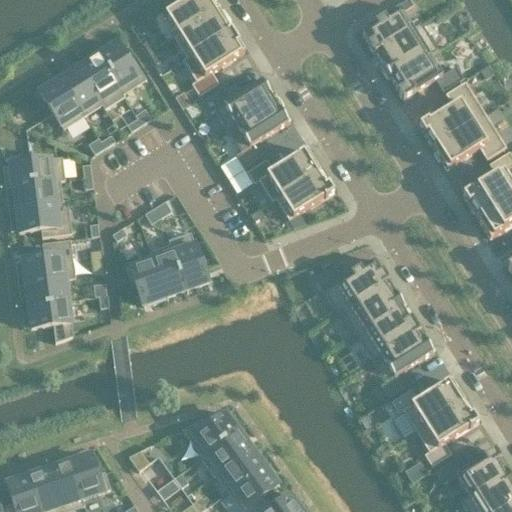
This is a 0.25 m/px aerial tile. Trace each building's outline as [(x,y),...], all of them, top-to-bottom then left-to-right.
[(209,0),(193,0),(164,18),(177,39),(178,40),(218,14),(209,0)] [(408,3),(398,9),(399,12),(399,11),(402,16),(412,9),(408,3)] [(375,27),(361,36),(368,47),(367,48),(373,57),(374,58),(375,58),(374,57),(413,33),(412,32),(402,16),(399,11),(399,12),(384,21),(384,20),(374,27),(375,27)] [(177,39),(173,41),(174,42),(186,62),(187,63),(231,35),(231,34),(226,27),(218,14),(178,40),(177,39)] [(413,33),(374,57),(375,58),(382,69),(379,71),(388,84),(388,85),(391,83),(390,82),(429,58),(429,59),(437,54),(420,27),(412,32),(413,33)] [(186,62),(182,64),(183,65),(195,85),(196,87),(212,76),(245,56),(231,35),(187,63),(186,62)] [(149,43),(142,48),(149,58),(156,54),(149,43)] [(97,58),(97,59),(122,99),(146,84),(133,62),(128,66),(116,47),(97,58)] [(156,54),(149,58),(155,68),(162,64),(156,54)] [(429,58),(390,82),(391,83),(398,94),(397,95),(403,105),(435,84),(442,79),(429,59),(429,58)] [(122,99),(97,59),(96,59),(89,64),(83,67),(79,70),(78,70),(103,109),(105,113),(123,101),(122,99)] [(488,69),(480,74),(485,83),(494,78),(488,69)] [(103,109),(78,70),(78,71),(74,73),(68,77),(61,81),(60,82),(84,120),(103,109)] [(442,79),(435,84),(442,96),(463,83),(455,71),(442,79)] [(195,85),(191,88),(199,100),(219,87),(212,76),(196,87),(195,85)] [(84,120),(60,82),(56,85),(50,88),(39,95),(63,134),(84,120)] [(229,104),(214,113),(214,114),(227,135),(274,105),(270,98),(272,97),(263,83),(249,92),(248,92),(236,99),(236,100),(229,104)] [(465,86),(445,99),(452,110),(472,98),(465,86)] [(222,92),(202,105),(209,117),(214,114),(214,113),(229,104),(222,92)] [(452,110),(419,131),(433,152),(485,119),(472,98),(452,110)] [(274,105),(227,135),(241,156),(256,147),(263,142),(263,143),(276,135),(275,134),(290,125),(281,111),(279,112),(274,105)] [(135,119),(137,123),(141,130),(151,123),(145,113),(135,119)] [(485,119),(433,152),(446,173),(479,153),(499,140),(485,119)] [(141,130),(137,123),(126,129),(131,136),(141,130)] [(110,139),(100,146),(105,152),(115,146),(110,139)] [(499,140),(479,153),(486,164),(506,152),(499,140)] [(105,152),(100,146),(98,142),(88,149),(94,159),(105,152)] [(241,156),(236,159),(243,171),(264,158),(256,147),(241,156)] [(273,174),(257,184),(258,185),(271,206),(275,204),(275,203),(319,175),(306,154),(273,174)] [(511,161),(508,156),(489,168),(496,179),(503,175),(504,176),(511,170),(511,161)] [(12,185),(12,190),(60,184),(65,184),(62,161),(10,168),(10,171),(8,171),(9,182),(11,182),(12,185)] [(266,163),(246,176),(254,188),(258,185),(257,184),(273,174),(266,163)] [(82,170),(83,182),(91,181),(90,169),(82,170)] [(319,175),(275,203),(275,204),(288,224),(333,196),(319,175)] [(496,179),(463,200),(476,221),(511,198),(511,188),(504,176),(503,175),(496,179)] [(93,192),(91,181),(83,182),(85,193),(93,192)] [(63,206),(60,184),(12,190),(13,196),(14,203),(15,212),(63,206)] [(511,198),(476,221),(489,243),(511,228),(511,198)] [(67,205),(63,206),(15,212),(18,237),(41,234),(42,242),(72,238),(67,205)] [(165,206),(155,212),(161,222),(171,216),(165,206)] [(161,222),(155,212),(144,218),(151,228),(161,222)] [(260,212),(250,219),(254,226),(264,219),(260,212)] [(91,238),(91,241),(99,240),(99,238),(97,228),(89,229),(91,238)] [(122,232),(112,239),(116,245),(126,239),(122,232)] [(169,244),(170,249),(186,294),(187,294),(208,286),(190,237),(169,244)] [(91,241),(92,253),(100,252),(99,240),(91,241)] [(22,264),(25,288),(65,283),(75,282),(70,244),(42,248),(43,261),(22,264)] [(186,294),(170,249),(150,256),(153,263),(166,301),(175,298),(181,296),(186,294)] [(166,301),(153,263),(129,271),(143,309),(148,307),(152,306),(152,308),(166,303),(166,301)] [(342,283),(323,295),(323,296),(325,298),(336,316),(337,317),(341,315),(340,314),(387,284),(387,286),(388,285),(388,284),(382,274),(381,275),(373,263),(360,272),(359,272),(350,278),(342,283)] [(334,271),(314,284),(322,296),(323,296),(323,295),(342,283),(334,271)] [(68,304),(65,283),(25,288),(26,294),(27,301),(28,310),(68,304)] [(387,284),(340,314),(341,315),(356,339),(401,311),(402,312),(406,309),(405,308),(397,295),(394,297),(387,286),(387,284)] [(93,289),(94,301),(99,301),(106,300),(105,288),(93,289)] [(108,311),(106,300),(99,301),(100,313),(108,311)] [(71,327),(68,304),(28,310),(31,332),(53,329),(55,347),(72,341),(71,327)] [(401,311),(356,339),(372,365),(373,366),(381,360),(380,359),(419,335),(411,322),(409,323),(402,312),(401,311)] [(419,335),(380,359),(381,360),(393,380),(393,381),(401,376),(407,372),(408,372),(420,365),(420,364),(435,355),(426,341),(423,342),(419,336),(420,336),(419,335)] [(393,380),(380,389),(388,401),(408,388),(401,376),(393,381),(393,380)] [(418,404),(402,414),(402,415),(415,435),(464,405),(450,384),(418,404)] [(410,393),(391,406),(398,417),(398,418),(402,415),(402,414),(418,404),(410,393)] [(464,405),(415,435),(428,456),(429,457),(444,447),(477,426),(464,405)] [(239,434),(226,417),(208,430),(203,423),(182,434),(202,462),(239,435),(239,434)] [(366,418),(359,423),(366,434),(373,429),(366,418)] [(215,479),(252,452),(251,452),(249,448),(244,442),(239,435),(202,462),(200,463),(213,480),(215,479)] [(428,456),(424,459),(431,470),(451,458),(444,447),(429,457),(428,456)] [(228,496),(265,470),(264,469),(259,462),(255,457),(252,453),(252,452),(215,479),(228,496)] [(462,475),(455,479),(468,499),(469,500),(510,474),(509,473),(507,475),(499,464),(501,463),(495,454),(462,475)] [(149,468),(140,455),(128,461),(137,472),(139,475),(149,468)] [(97,479),(89,458),(69,465),(68,465),(81,503),(110,494),(104,476),(97,479)] [(455,463),(434,475),(442,488),(455,479),(462,475),(455,463)] [(81,503),(68,465),(67,465),(59,468),(53,470),(48,472),(61,511),(77,511),(83,510),(81,503)] [(260,501),(278,488),(274,483),(270,477),(265,470),(228,496),(239,511),(258,511),(265,507),(260,501)] [(61,511),(48,472),(47,472),(42,474),(36,476),(28,479),(27,479),(38,511),(61,511)] [(468,499),(460,504),(460,505),(464,511),(505,511),(511,508),(511,478),(510,474),(469,500),(468,499)] [(187,487),(180,477),(173,483),(180,492),(187,487)] [(38,511),(27,479),(26,479),(18,482),(12,484),(6,486),(13,507),(5,510),(6,511),(38,511)] [(294,504),(291,498),(273,511),(268,505),(265,507),(258,511),(300,511),(299,509),(294,504)] [(205,511),(199,503),(192,508),(194,511),(205,511)]
